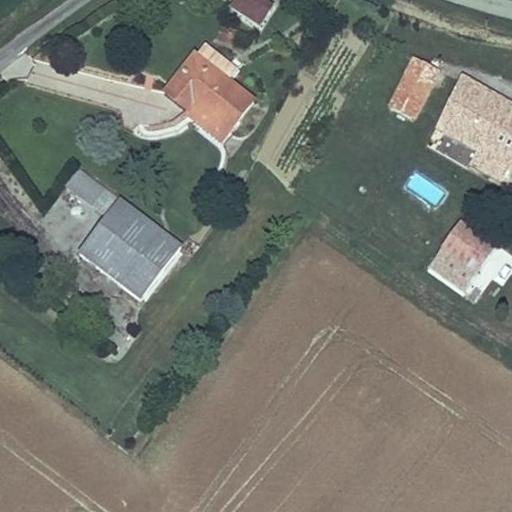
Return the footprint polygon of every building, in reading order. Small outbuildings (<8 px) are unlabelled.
[(262,0),(235,0),(229,10),(259,30),(274,7),(262,0)] [(257,103),(195,54),(162,96),(185,115),(183,118),(221,148),(257,103)] [(412,59),(386,110),(416,125),(436,87),(426,81),(432,69),(412,59)] [(432,69),(426,81),(436,87),(442,74),(432,69)] [(511,119),(466,92),(472,82),(462,77),(435,132),(480,154),(511,170),(511,119)] [(511,105),(472,82),(466,92),(511,119),(511,105)] [(511,170),(480,154),(472,169),(511,188),(511,170)] [(106,220),(120,201),(78,171),(65,189),(106,220)] [(106,220),(78,258),(143,306),(185,249),(120,201),(106,220)] [(460,226),(444,250),(479,274),(495,251),(460,226)] [(444,250),(429,271),(464,296),(479,274),(444,250)]
